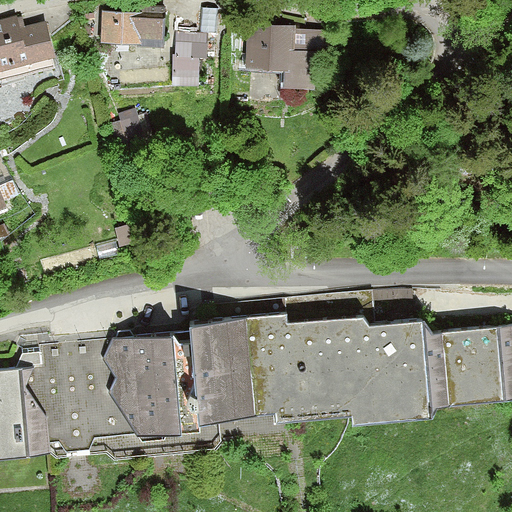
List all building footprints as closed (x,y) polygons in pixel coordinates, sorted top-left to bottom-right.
[(0,23),(0,82),(58,66),(42,11),(0,23)] [(175,11),(175,92),(209,92),(210,11),(175,11)] [(167,14),(105,13),(104,50),(167,52),(167,14)] [(296,32),(250,31),(249,77),(287,77),(287,101),(319,102),(320,56),(296,56),(296,32)] [(28,373),(36,458),(221,426),(293,422),(449,415),(511,401),(511,327),(443,338),(288,323),(199,329),(25,349),(28,373)] [(0,463),(36,458),(28,373),(0,377),(0,463)]
